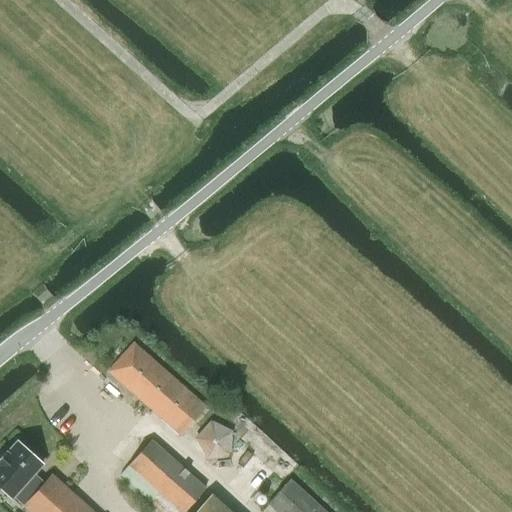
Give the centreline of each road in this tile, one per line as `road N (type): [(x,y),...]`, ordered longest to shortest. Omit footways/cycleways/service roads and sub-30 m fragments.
road 1 (unclassified): [(0,357),(431,0)]
road 2 (track): [(384,40),(354,5),(328,5),(188,116),(58,0)]
